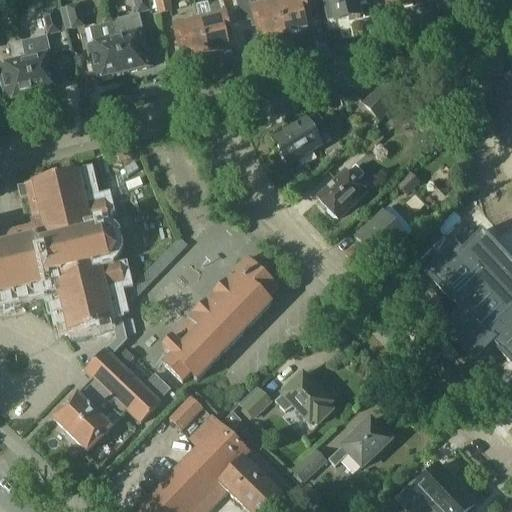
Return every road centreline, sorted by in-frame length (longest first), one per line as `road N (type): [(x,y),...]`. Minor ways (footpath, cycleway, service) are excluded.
road 1 (residential): [(214,99),(231,151),(266,206),(511,465)]
road 2 (residential): [(214,99),(511,26)]
road 3 (residential): [(0,150),(214,99)]
